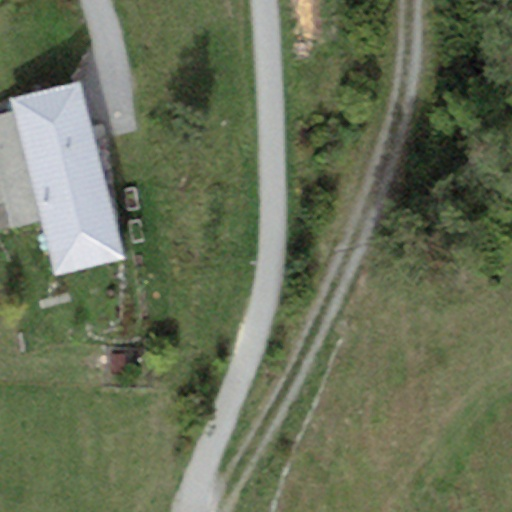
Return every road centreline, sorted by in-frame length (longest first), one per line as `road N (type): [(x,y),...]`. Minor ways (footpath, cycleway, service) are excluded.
road 1 (track): [(219,511),(220,494),(330,302),(406,92),(408,0)]
road 2 (track): [(263,0),(278,144),(268,302),(190,511)]
